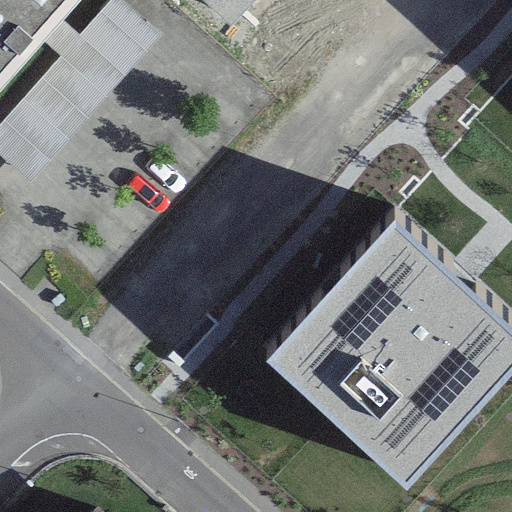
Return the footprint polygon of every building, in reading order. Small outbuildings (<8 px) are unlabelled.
[(0,0),(0,96),(81,5),(75,0),(0,0)] [(199,0),(221,21),(241,0),(199,0)] [(70,53),(71,54),(0,131),(0,160),(30,188),(162,43),(117,1),(70,53)] [(511,315),(389,205),(263,344),(404,471),(511,351),(511,315)] [(236,283),(153,376),(171,392),(254,299),(236,283)] [(120,511),(96,490),(77,511),(120,511)]
